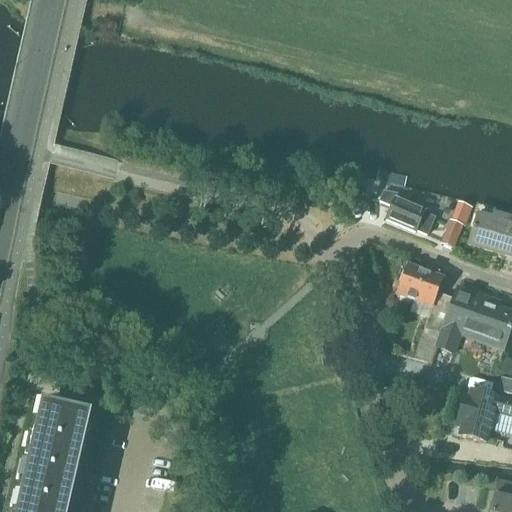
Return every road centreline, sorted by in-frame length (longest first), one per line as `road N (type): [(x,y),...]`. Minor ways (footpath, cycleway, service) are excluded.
road 1 (unclassified): [(319,254),(0,192)]
road 2 (residential): [(404,508),(350,294),(336,265),(319,254)]
road 3 (tertiary): [(0,241),(53,0)]
road 4 (residential): [(511,286),(369,236)]
